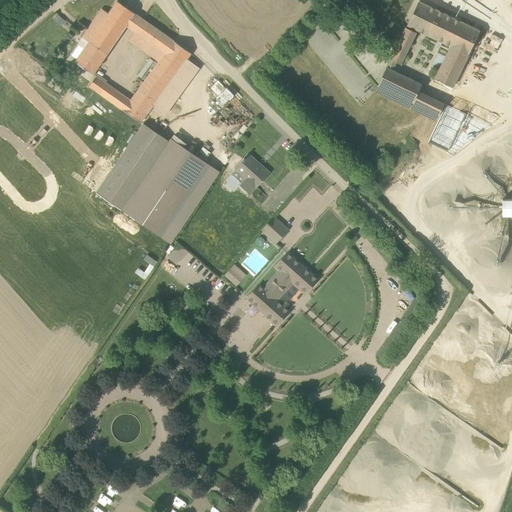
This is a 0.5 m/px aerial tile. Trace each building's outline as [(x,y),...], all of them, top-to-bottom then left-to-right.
[(82,37),(89,42),(76,62),(94,75),(135,13),(117,0),(109,13),(102,9),(82,37)] [(480,31),(419,1),(407,25),(451,46),(436,78),(453,87),(480,31)] [(62,25),(66,21),(59,15),(55,20),(62,25)] [(89,87),(142,123),(147,117),(192,53),(144,19),(135,32),(165,53),(131,100),(96,76),(89,87)] [(406,27),(390,60),(391,60),(401,65),(416,32),(406,27)] [(387,67),(378,85),(381,87),(439,115),(445,104),(419,91),(423,84),(422,83),(388,67),(387,67)] [(220,80),(209,90),(225,107),(236,96),(220,80)] [(447,151),(465,114),(446,104),(428,142),(447,151)] [(96,193),(122,211),(169,141),(143,123),(96,193)] [(122,211),(172,245),(219,174),(169,141),(122,211)] [(256,187),(270,172),(263,166),(262,167),(248,155),(236,169),(246,178),(241,185),(250,193),(256,187)] [(511,199),(502,199),(502,215),(511,215),(511,199)] [(274,217),(260,232),(275,245),(288,230),(274,217)] [(265,242),(259,238),(256,243),(261,247),(265,242)] [(188,254),(179,247),(168,259),(176,267),(182,260),(188,254)] [(286,254),(274,268),(278,272),(263,289),(259,285),(248,297),(248,298),(259,308),(278,325),(290,312),(273,297),(289,280),(293,283),(294,281),(307,292),(318,280),(288,252),(286,254)] [(237,287),(243,280),(230,269),(224,276),(237,287)] [(182,305),(183,318),(194,317),(194,304),(182,305)]
